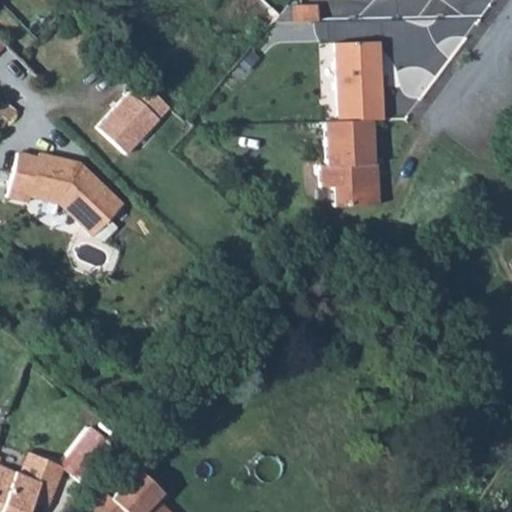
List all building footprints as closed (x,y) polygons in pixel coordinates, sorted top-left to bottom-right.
[(57,0),(86,28),(96,19),(76,0),(57,0)] [(291,4),(291,20),(316,20),(316,4),(291,4)] [(333,44),(334,123),(370,121),(382,121),(380,43),(333,44)] [(169,109),(142,82),(131,94),(130,93),(95,128),(124,156),(169,109)] [(4,102),(0,106),(0,114),(8,122),(16,112),(4,102)] [(334,123),(322,123),(323,166),(317,166),(318,187),(331,187),(331,207),(377,206),(375,166),(371,166),(370,121),(334,123)] [(11,158),(2,198),(23,204),(25,197),(53,205),(96,247),(111,233),(104,225),(119,210),(77,167),(33,157),(31,164),(11,158)] [(90,426),(58,466),(62,469),(79,483),(110,442),(90,426)] [(26,453),(17,475),(20,476),(25,465),(44,461),(26,453)] [(0,511),(24,511),(28,503),(44,510),(52,490),(48,488),(53,478),(44,461),(25,465),(20,476),(17,475),(0,467),(0,511)] [(62,469),(44,461),(53,478),(48,488),(52,490),(62,469)] [(110,497),(104,491),(83,511),(168,511),(155,499),(161,493),(137,469),(110,497)]
